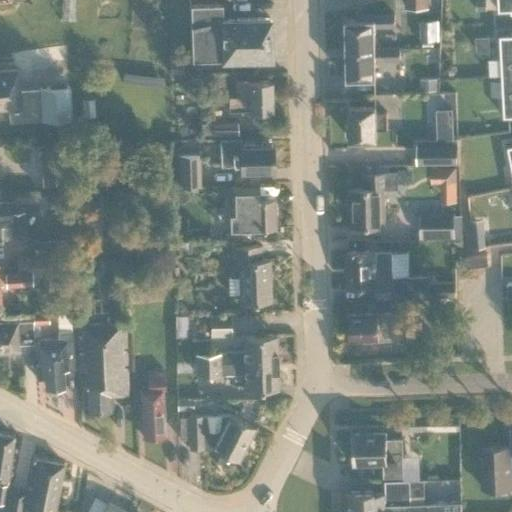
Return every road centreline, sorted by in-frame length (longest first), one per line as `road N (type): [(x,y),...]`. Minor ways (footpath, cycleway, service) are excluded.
road 1 (tertiary): [(322,387),(310,0)]
road 2 (tertiary): [(199,511),(0,400)]
road 3 (residential): [(322,387),(511,381)]
road 4 (tertiary): [(253,511),(322,387)]
